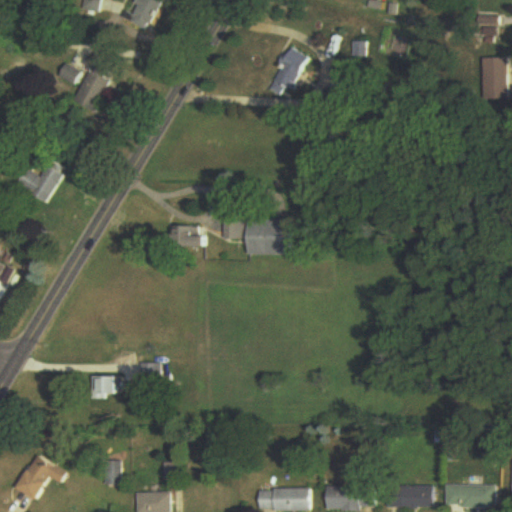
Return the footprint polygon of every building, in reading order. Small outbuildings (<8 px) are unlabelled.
[(96,14),(103,0),(71,0),(71,1),(96,14)] [(141,0),(130,20),(149,31),(167,0),(141,0)] [(270,90),(290,101),(314,60),(295,48),(270,90)] [(98,112),(118,70),(91,57),(86,67),(93,70),(78,103),(98,112)] [(511,59),(489,59),(489,103),(511,102),(511,59)] [(62,80),(79,87),(85,72),(68,65),(62,80)] [(31,170),(20,187),(48,205),(68,174),(53,165),(45,178),(31,170)] [(230,221),(230,241),(250,241),(250,221),(230,221)] [(256,221),(256,257),(300,257),(300,221),(256,221)] [(205,228),(178,228),(178,250),(213,250),(213,238),(205,238),(205,228)] [(167,386),(167,365),(147,365),(147,386),(167,386)] [(99,396),(125,396),(125,378),(99,378),(99,396)] [(21,490),(41,502),(55,479),(65,485),(72,475),(41,456),(21,490)] [(124,486),(124,476),(108,476),(108,486),(124,486)] [(453,486),(452,509),(503,510),(503,487),(453,486)] [(333,511),(382,510),(382,487),(333,487),(333,511)] [(442,487),(393,487),(393,509),(442,509),(442,487)] [(236,511),(237,489),(198,489),(197,511),(236,511)] [(318,511),(319,490),(266,490),(266,511),(318,511)] [(175,511),(176,493),(142,493),(142,511),(175,511)]
